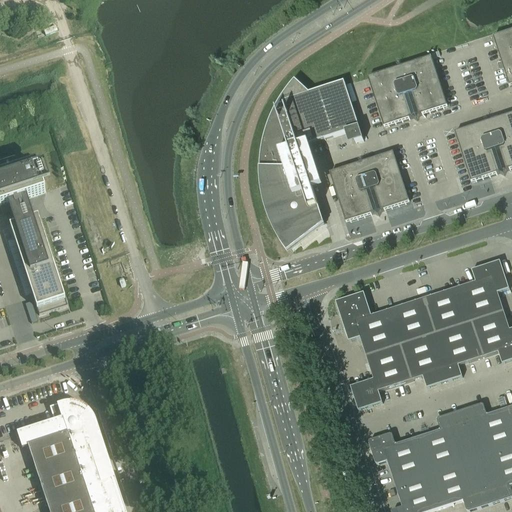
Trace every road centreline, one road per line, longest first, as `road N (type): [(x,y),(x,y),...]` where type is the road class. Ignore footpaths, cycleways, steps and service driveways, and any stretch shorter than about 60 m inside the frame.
road 1 (secondary): [(248,285),(225,164),(237,114),(278,59),(371,0)]
road 2 (secondary): [(339,0),(268,45),(222,107),(207,193),(229,293)]
road 3 (unclassified): [(154,319),(70,50)]
road 4 (unclassified): [(511,199),(248,285)]
road 5 (unclassified): [(303,291),(511,226)]
road 6 (secondary): [(310,511),(253,306)]
road 7 (secondary): [(234,312),(291,511)]
road 8 (unclassified): [(348,429),(511,377)]
road 9 (unclassified): [(138,511),(88,358)]
road 10 (unclassified): [(348,429),(303,291)]
